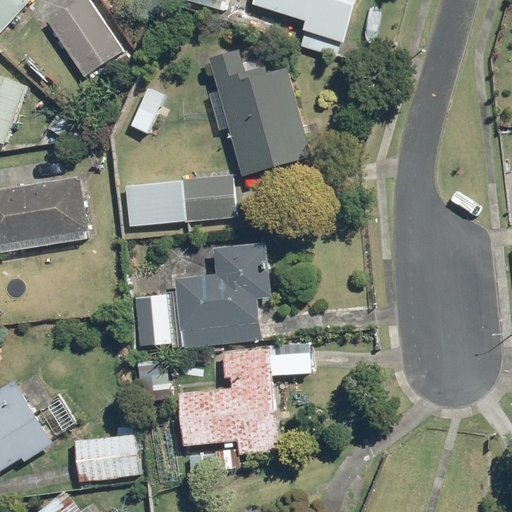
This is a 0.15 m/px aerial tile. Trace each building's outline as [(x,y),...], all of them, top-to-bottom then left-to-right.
[(0,0),(0,39),(35,0),(0,0)] [(91,0),(82,0),(52,22),(90,76),(126,50),(91,0)] [(172,0),(131,0),(127,11),(162,26),(172,0)] [(189,0),(226,13),(230,0),(189,0)] [(345,60),(365,0),(258,0),(258,3),(310,20),(301,45),(345,60)] [(214,94),(225,132),(236,129),(250,177),(319,156),(285,41),(216,61),(225,90),(214,94)] [(0,142),(8,145),(28,85),(0,75),(0,142)] [(151,133),(169,95),(151,87),(133,125),(151,133)] [(131,186),(134,225),(239,218),(237,178),(131,186)] [(86,179),(0,192),(0,252),(94,238),(86,179)] [(139,295),(140,344),(267,343),(266,245),(221,245),(221,275),(180,275),(180,294),(139,295)] [(226,390),(186,391),(187,448),(243,447),(243,459),(285,459),(284,352),(226,352),(226,390)] [(0,474),(27,457),(30,462),(57,444),(18,382),(0,392),(0,474)] [(94,439),(82,440),(83,484),(142,482),(140,421),(93,423),(94,439)] [(47,511),(96,511),(92,507),(85,511),(84,511),(69,493),(47,511)]
